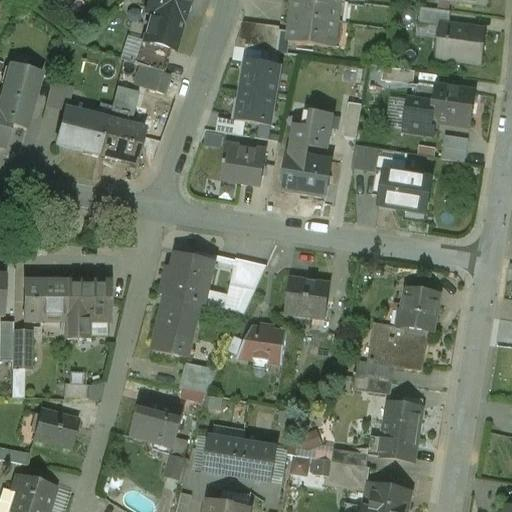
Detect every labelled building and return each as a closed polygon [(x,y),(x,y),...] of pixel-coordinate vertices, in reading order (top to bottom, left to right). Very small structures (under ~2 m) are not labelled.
[(188,0),(148,0),(145,14),(151,16),(181,24),(188,0)] [(295,0),(292,19),(336,25),(339,0),(295,0)] [(451,14),(420,10),(418,26),(439,29),(440,25),(449,27),(451,14)] [(181,24),(151,16),(143,43),(171,52),(170,53),(173,53),(181,24)] [(336,25),(292,19),(289,45),(333,51),(336,25)] [(243,25),(235,50),(251,52),(255,26),(243,25)] [(449,27),(440,25),(439,29),(436,58),(451,60),(451,64),(481,68),(486,32),(449,27)] [(267,28),(255,26),(251,52),(253,52),(263,54),(267,28)] [(279,30),(267,28),(263,54),(276,55),(279,30)] [(143,43),(141,42),(133,66),(139,68),(163,75),(170,53),(171,52),(143,43)] [(282,99),(286,70),(245,63),(240,93),(282,99)] [(163,75),(139,68),(133,87),(163,97),(169,78),(163,75)] [(39,77),(10,69),(0,101),(0,114),(10,117),(11,117),(12,117),(9,127),(23,131),(30,109),(31,109),(35,94),(34,93),(39,77)] [(415,74),(383,70),(381,83),(413,87),(415,74)] [(476,95),(435,89),(435,90),(420,88),(414,92),(412,103),(408,102),(403,133),(433,138),(435,124),(470,130),(476,95)] [(138,95),(115,90),(107,124),(126,128),(131,108),(134,109),(138,95)] [(277,129),(282,99),(240,93),(235,122),(277,129)] [(361,108),(348,105),(343,140),(356,142),(361,108)] [(107,124),(64,113),(55,147),(99,158),(107,124)] [(0,114),(0,150),(0,151),(0,152),(1,152),(9,127),(12,117),(11,117),(10,117),(0,114)] [(332,120),(304,115),(302,131),(294,130),(290,158),(307,161),(309,149),(327,152),(332,120)] [(126,128),(107,124),(99,158),(104,159),(103,161),(115,163),(115,162),(135,167),(143,133),(126,128)] [(468,142),(444,138),(441,162),(464,165),(468,142)] [(266,155),(226,148),(223,168),(224,168),(222,183),(260,189),(266,155)] [(369,151),(356,149),(352,172),(365,174),(369,151)] [(380,153),(369,151),(365,174),(377,176),(380,153)] [(407,157),(380,153),(377,176),(384,177),(385,175),(396,176),(397,171),(405,173),(407,157)] [(290,158),(287,158),(281,193),(325,200),(331,165),(307,161),(290,158)] [(396,176),(385,175),(384,177),(379,209),(425,217),(431,182),(396,176)] [(202,263),(176,257),(165,300),(199,308),(204,309),(214,267),(214,266),(202,263)] [(235,264),(204,257),(202,263),(214,266),(214,267),(233,271),(235,264)] [(266,269),(236,262),(233,271),(230,288),(255,294),(266,269)] [(330,288),(290,282),(285,316),(325,322),(330,288)] [(65,285),(23,285),(22,325),(41,325),(41,320),(61,320),(61,325),(64,325),(65,285)] [(107,286),(65,285),(64,325),(64,341),(85,342),(85,321),(107,321),(107,286)] [(439,296),(406,291),(402,313),(399,312),(396,329),(428,335),(432,336),(439,296)] [(199,308),(165,300),(153,354),(187,362),(199,308)] [(12,325),(0,324),(0,348),(12,349),(12,334),(12,325)] [(396,329),(373,326),(367,365),(394,370),(422,375),(428,335),(396,329)] [(260,333),(251,332),(245,345),(238,359),(238,361),(282,367),(286,336),(273,335),(273,333),(260,331),(260,333)] [(25,335),(12,334),(12,349),(11,371),(24,372),(25,335)] [(245,345),(234,340),(227,354),(238,359),(245,345)] [(367,365),(358,364),(355,379),(364,381),(367,365)] [(394,370),(367,365),(364,381),(370,382),(392,386),(392,385),(394,370)] [(218,373),(185,366),(179,391),(183,391),(204,395),(207,396),(218,373)] [(364,381),(355,379),(353,393),(367,395),(370,382),(364,381)] [(392,386),(370,382),(367,395),(390,398),(392,386)] [(88,389),(64,387),(63,402),(87,403),(88,389)] [(204,395),(183,391),(180,401),(202,406),(202,405),(201,405),(204,395)] [(165,409),(140,403),(131,439),(173,451),(183,414),(181,413),(182,408),(166,404),(165,409)] [(422,410),(388,405),(385,427),(387,427),(385,443),(385,444),(416,449),(417,448),(416,447),(421,412),(422,412),(422,410)] [(77,424),(40,414),(32,441),(70,451),(77,424)] [(187,458),(192,441),(179,438),(175,455),(187,458)] [(416,449),(385,444),(385,443),(371,440),(368,457),(369,458),(414,465),(416,449)] [(211,441),(206,474),(271,485),(277,452),(211,441)] [(0,459),(26,464),(28,453),(0,448),(0,459)] [(368,457),(333,452),(331,465),(367,470),(369,458),(368,458),(368,457)] [(183,462),(171,458),(165,480),(178,483),(183,462)] [(331,465),(328,464),(325,481),(367,488),(370,471),(367,470),(331,465)] [(55,490),(16,478),(11,494),(17,496),(12,511),(48,511),(52,500),(51,500),(54,491),(55,491),(55,490)] [(406,511),(410,495),(375,487),(369,511),(365,511),(406,511)] [(225,493),(224,504),(253,507),(254,496),(225,493)]
